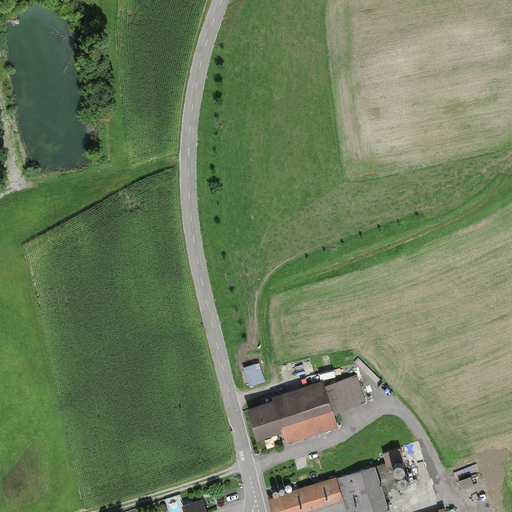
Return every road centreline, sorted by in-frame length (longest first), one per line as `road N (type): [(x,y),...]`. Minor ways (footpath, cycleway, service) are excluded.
road 1 (unclassified): [(222,0),(193,98),(190,212),(259,511)]
road 2 (track): [(275,391),(261,313),(269,292),(469,213),(511,167)]
road 3 (track): [(230,404),(352,369),(370,377),(387,404)]
road 4 (track): [(247,466),(102,511)]
